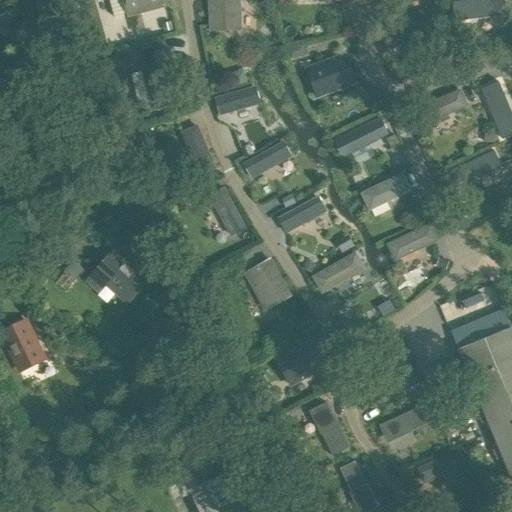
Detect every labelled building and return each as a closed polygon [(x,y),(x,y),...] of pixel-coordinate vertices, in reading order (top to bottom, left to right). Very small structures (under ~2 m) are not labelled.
[(165,0),(124,0),(128,16),(167,5),(165,0)] [(209,0),(210,3),(210,17),(210,24),(211,27),(211,30),(222,30),(226,30),(242,29),(241,15),(241,2),(240,0),(209,0)] [(506,14),(504,0),(474,0),(466,1),(453,2),(455,21),(467,19),(470,19),(480,18),(480,16),(493,15),(506,14)] [(400,27),(386,33),(392,48),(393,48),(409,42),(410,47),(417,44),(416,39),(435,32),(433,28),(429,17),(414,22),(400,27)] [(173,30),(171,22),(162,24),(165,32),(173,30)] [(282,23),(271,23),(272,41),(283,41),(282,23)] [(290,58),(305,55),(303,44),(288,47),(290,58)] [(169,49),(140,57),(150,96),(179,89),(169,49)] [(320,64),(307,68),(313,83),(318,97),(321,96),(331,92),(341,88),(343,87),(350,85),(356,82),(351,68),(349,63),(347,57),(345,54),(333,59),(320,64)] [(511,113),(509,105),(504,93),(503,92),(499,81),(481,89),(486,101),(491,113),(496,124),(501,136),(511,131),(511,113)] [(229,95),(216,99),(220,114),(233,111),(246,107),(260,103),(255,87),(242,91),(229,95)] [(433,103),(418,109),(425,124),(439,118),(442,122),(452,117),(450,113),(457,110),(468,105),(461,90),(447,97),(433,103)] [(346,135),(334,141),(342,157),(351,152),(354,151),(365,145),(369,144),(377,140),(388,134),(382,121),(380,118),(369,124),(357,129),(346,135)] [(197,126),(182,132),(188,148),(184,150),(188,159),(192,157),(198,171),(200,176),(215,170),(209,155),(203,140),(198,128),(197,126)] [(487,131),(476,140),(484,151),(496,142),(487,131)] [(390,148),(400,143),(395,134),(386,139),(390,148)] [(257,157),(244,164),(252,179),(261,174),(265,171),(278,164),(292,156),(284,142),(270,149),(257,157)] [(249,144),(241,148),(245,157),(253,153),(249,144)] [(459,168),(448,173),(455,189),(467,184),(478,178),(490,173),(501,168),(494,152),(482,157),(471,162),(459,168)] [(375,188),(361,194),(369,210),(376,207),(383,203),(397,196),(410,190),(411,190),(403,174),(389,181),(375,188)] [(169,197),(180,192),(176,182),(165,187),(169,197)] [(213,194),(202,200),(207,209),(215,205),(220,215),(226,225),(231,235),(245,228),(238,215),(231,201),(224,188),(213,194)] [(292,211),(279,218),(286,233),(300,226),(313,218),(326,212),(327,211),(319,197),(306,204),(292,211)] [(422,220),(425,211),(416,208),(413,217),(422,220)] [(494,240),(511,232),(511,214),(488,223),(494,240)] [(402,239),(388,245),(395,260),(399,259),(409,254),(423,247),(430,244),(437,241),(430,226),(416,232),(402,239)] [(324,271),(314,277),(322,292),(333,286),(343,280),(354,274),(365,268),(364,267),(363,265),(361,262),(356,253),(346,259),(335,265),(324,271)] [(106,258),(90,279),(100,289),(105,283),(113,290),(108,298),(119,306),(136,286),(106,258)] [(445,270),(449,262),(439,258),(436,266),(445,270)] [(290,294),(284,283),(277,271),(271,260),(258,267),(245,274),(250,282),(252,286),(258,297),(264,309),(277,302),(280,300),(290,294)] [(312,272),(315,263),(306,260),(303,269),(312,272)] [(394,309),(389,299),(377,306),(382,316),(394,309)] [(335,318),(341,327),(347,323),(342,314),(335,318)] [(26,319),(2,330),(21,372),(45,361),(26,319)] [(511,329),(511,328),(459,349),(511,481),(511,329)] [(418,383),(413,372),(408,361),(403,350),(398,338),(383,345),(386,352),(388,356),(393,367),(399,378),(401,384),(404,389),(418,383)] [(288,352),(276,359),(283,372),(291,385),(303,379),(315,372),(327,366),(319,353),(312,339),(300,346),(288,352)] [(433,420),(425,403),(414,409),(402,414),(390,420),(379,426),(387,442),(398,437),(410,431),(411,431),(422,426),(433,420)] [(341,432),(334,419),(327,405),(311,413),(318,427),(325,440),(332,454),(348,446),(341,432)] [(466,466),(460,451),(446,457),(432,463),(418,468),(424,483),(438,477),(452,471),(466,466)] [(373,495),(366,482),(365,482),(360,472),(355,461),(340,468),(345,479),(350,490),(348,490),(355,504),(358,511),(371,511),(379,508),(373,495)] [(258,497),(242,465),(222,475),(238,507),(258,497)]
